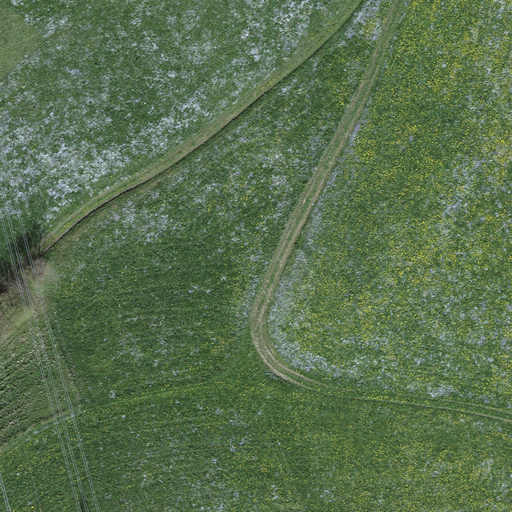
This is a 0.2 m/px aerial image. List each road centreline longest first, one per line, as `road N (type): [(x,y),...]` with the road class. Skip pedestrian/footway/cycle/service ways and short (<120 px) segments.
road 1 (track): [(511,429),(339,403),(295,388),(263,364),(256,329),(270,287),(379,62),(396,0)]
road 2 (track): [(0,288),(93,209),(162,171),(251,103),(324,42),(358,0)]
